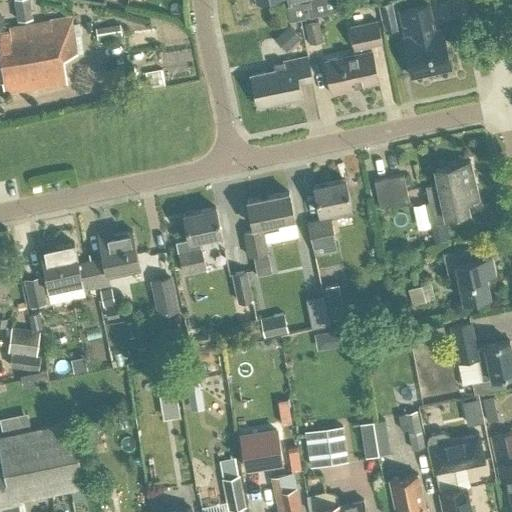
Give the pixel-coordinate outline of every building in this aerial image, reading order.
[(15,0),(18,18),(33,16),(30,0),(15,0)] [(289,0),(294,20),(339,10),(336,0),(289,0)] [(397,29),(391,1),(378,4),(384,32),(397,29)] [(411,75),(450,67),(442,28),(434,29),(429,4),(399,10),(405,36),(403,36),(411,75)] [(72,15),(63,16),(9,25),(10,29),(0,30),(0,78),(2,78),(4,93),(67,82),(64,55),(77,53),(72,15)] [(323,39),(318,19),(304,22),(309,42),(323,39)] [(370,43),(381,41),(377,20),(349,26),(355,53),(324,60),(331,93),(349,89),(348,86),(378,79),(370,43)] [(97,38),(121,34),(120,23),(95,27),(97,38)] [(301,36),(290,25),(276,38),(287,49),(301,36)] [(299,82),(312,79),(307,55),(283,60),(284,67),(251,74),(257,104),(301,95),(299,82)] [(147,86),(164,83),(161,68),(145,71),(147,86)] [(445,218),(444,215),(469,210),(467,199),(478,197),(470,159),(434,167),(437,181),(425,184),(429,202),(426,203),(430,221),(445,218)] [(403,173),(374,180),(380,206),(409,200),(403,173)] [(330,217),(352,212),(350,204),(351,204),(345,178),(314,185),(321,218),(308,221),(315,254),(337,250),(330,217)] [(262,223),(294,216),(289,190),(247,199),(253,229),(243,231),(248,255),(253,254),(257,273),(271,270),(262,223)] [(199,237),(221,232),(215,206),(183,213),(189,238),(176,240),(178,251),(178,250),(182,271),(206,266),(199,237)] [(448,218),(435,221),(439,238),(452,235),(448,218)] [(140,268),(132,229),(109,234),(107,228),(97,231),(102,256),(90,259),(95,286),(109,283),(107,275),(140,268)] [(49,241),(39,243),(48,287),(71,282),(81,280),(83,289),(95,286),(90,259),(78,261),(74,241),(50,246),(49,241)] [(485,274),(495,272),(491,255),(473,259),(471,246),(443,252),(448,277),(458,275),(463,299),(489,293),(485,274)] [(247,268),(232,272),(238,301),(254,298),(247,268)] [(41,274),(24,277),(30,305),(47,302),(41,274)] [(172,274),(150,279),(158,313),(179,308),(172,274)] [(81,280),(71,282),(73,291),(83,289),(81,280)] [(321,286),(328,317),(346,313),(339,282),(321,286)] [(420,285),(407,289),(411,305),(424,302),(420,285)] [(103,305),(114,303),(111,286),(100,288),(103,305)] [(118,316),(116,305),(105,308),(107,318),(118,316)] [(284,311),(260,316),(264,335),(288,330),(284,311)] [(206,335),(202,315),(186,318),(190,338),(206,335)] [(503,375),(511,372),(511,353),(509,339),(484,344),(484,345),(476,346),(471,320),(450,324),(458,361),(477,357),(482,379),(491,377),(503,375)] [(11,325),(8,350),(36,354),(39,329),(11,325)] [(318,330),(320,347),(354,341),(352,325),(318,330)] [(423,325),(409,327),(411,339),(425,337),(423,325)] [(101,364),(111,361),(108,345),(98,347),(101,364)] [(11,351),(9,364),(39,368),(40,354),(11,351)] [(23,384),(48,379),(46,368),(21,373),(23,384)] [(164,415),(182,415),(180,375),(162,376),(164,415)] [(506,386),(503,375),(491,377),(482,379),(471,381),(474,393),(506,386)] [(188,395),(202,392),(199,378),(185,381),(188,395)] [(484,406),(496,404),(494,393),(482,395),(484,406)] [(292,397),(281,398),(284,421),(295,420),(292,397)] [(403,411),(412,447),(424,444),(416,408),(403,411)] [(0,416),(0,420),(2,430),(30,424),(27,411),(0,416)] [(381,452),(376,418),(363,419),(368,453),(381,452)] [(72,420),(63,422),(0,434),(0,502),(86,485),(72,420)] [(304,429),(310,465),(348,459),(342,424),(304,429)] [(458,487),(453,466),(486,459),(479,430),(451,436),(450,432),(445,429),(430,432),(427,437),(435,470),(440,491),(439,491),(444,511),(445,511),(444,511),(471,511),(465,486),(458,487)] [(511,430),(491,435),(500,478),(506,476),(511,502),(511,501),(511,430)] [(300,456),(269,463),(271,475),(293,470),(303,468),(300,456)] [(301,511),(293,470),(271,475),(279,511),(301,511)] [(221,477),(227,508),(244,505),(238,473),(221,477)] [(396,511),(426,511),(417,473),(389,479),(396,511)] [(89,485),(73,488),(76,500),(91,497),(89,485)] [(366,511),(363,497),(339,503),(314,508),(315,511),(366,511)]
